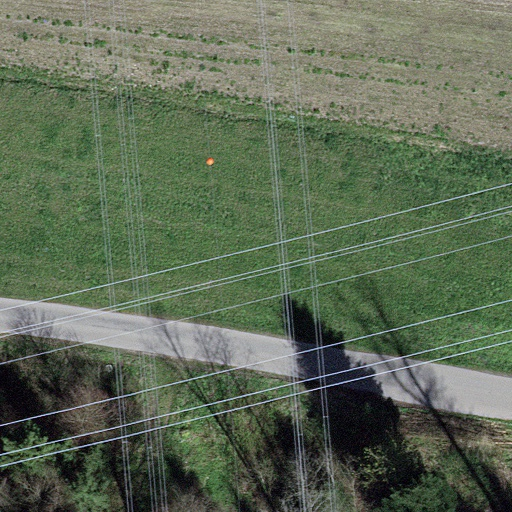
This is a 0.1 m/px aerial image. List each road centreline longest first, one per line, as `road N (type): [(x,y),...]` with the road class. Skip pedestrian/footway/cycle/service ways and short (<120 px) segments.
road 1 (unclassified): [(0,327),(511,406)]
road 2 (track): [(262,511),(350,379)]
